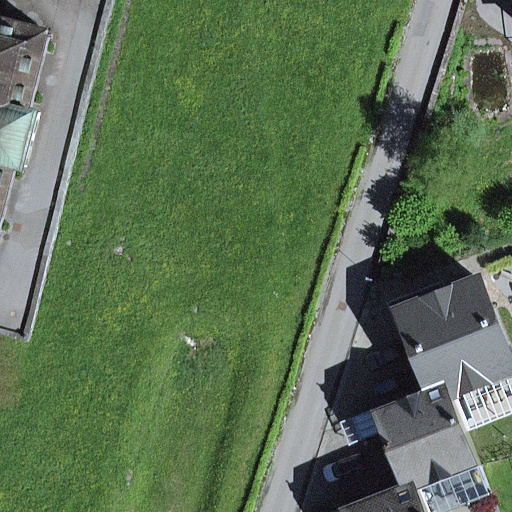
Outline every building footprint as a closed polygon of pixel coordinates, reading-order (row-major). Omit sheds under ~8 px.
[(0,237),(2,238),(51,36),(0,23),(0,237)] [(480,286),(406,314),(435,388),(449,383),(508,360),(480,286)] [(449,383),(453,393),(510,371),(511,369),(511,368),(508,360),(449,383)] [(417,480),(478,456),(453,393),(449,383),(435,388),(354,419),(363,441),(383,433),(404,486),(417,480)] [(481,466),(478,456),(417,480),(421,489),(479,467),(481,466)] [(343,511),(429,511),(421,489),(417,480),(404,486),(343,510),(343,511)]
